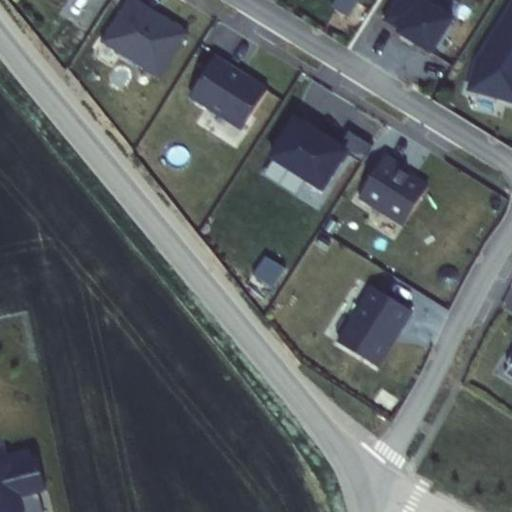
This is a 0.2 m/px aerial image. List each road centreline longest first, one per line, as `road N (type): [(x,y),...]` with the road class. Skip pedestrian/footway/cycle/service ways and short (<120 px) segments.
road 1 (tertiary): [(361,497),(314,420),(0,38)]
road 2 (residential): [(511,165),(245,0)]
road 3 (residential): [(378,474),(511,227)]
